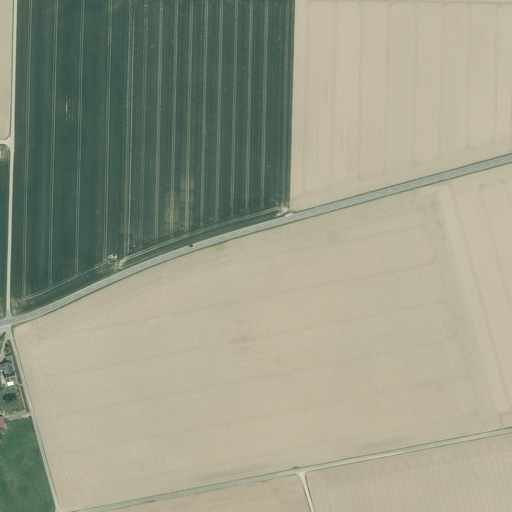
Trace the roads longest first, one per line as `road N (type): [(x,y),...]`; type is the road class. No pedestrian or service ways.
road 1 (tertiary): [(6,322),(193,247),(511,158)]
road 2 (unclassified): [(511,430),(84,511)]
road 3 (track): [(8,327),(15,0)]
road 4 (track): [(59,511),(8,327)]
